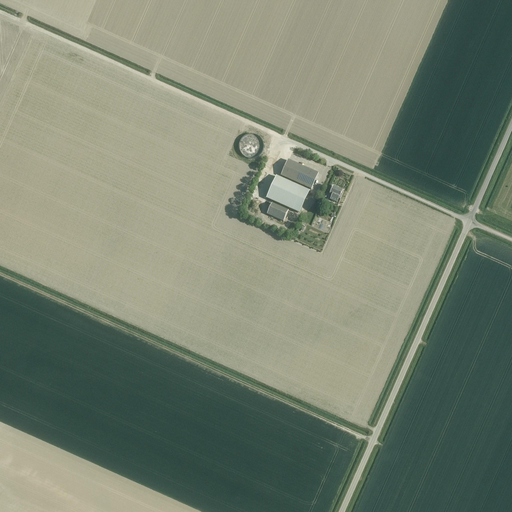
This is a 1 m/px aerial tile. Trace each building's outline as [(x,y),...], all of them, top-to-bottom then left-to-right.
[(239,151),(241,154),(243,157),(247,159),(250,160),(254,160),(258,159),(261,157),(263,154),(265,151),(265,147),(265,143),(263,140),(261,137),(258,135),(254,134),(250,134),(247,135),(243,137),(241,140),(239,143),(239,147),(239,151)] [(318,174),(288,161),(281,177),(311,190),(318,174)] [(276,177),(266,199),(298,213),(308,191),(276,177)] [(337,203),(338,199),(339,199),(342,191),(333,187),(330,195),(332,196),(330,200),(334,202),(337,203)] [(283,222),(288,211),(272,204),(267,215),(283,222)]
